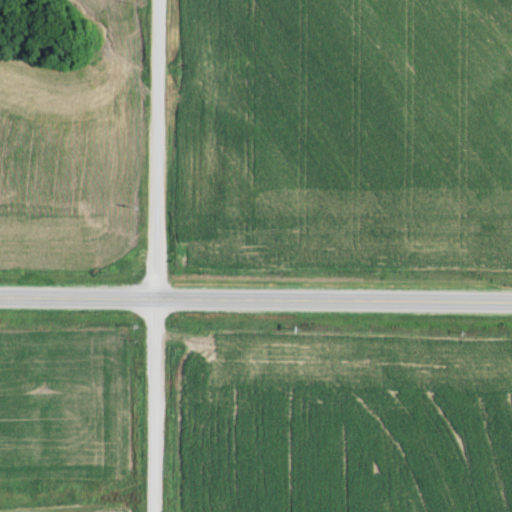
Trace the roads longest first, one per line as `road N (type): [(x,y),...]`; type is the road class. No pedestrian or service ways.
road 1 (primary): [(0,293),(511,298)]
road 2 (residential): [(152,511),(155,0)]
